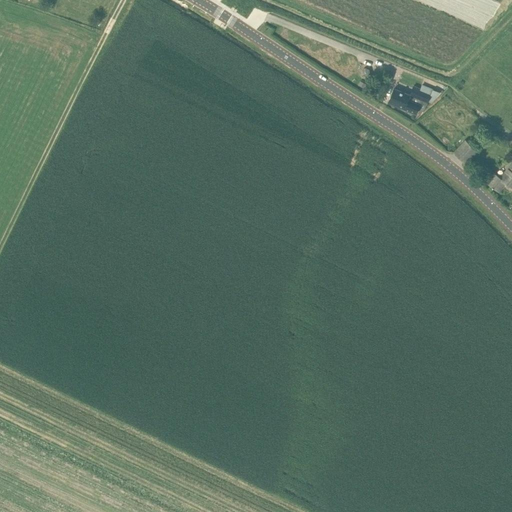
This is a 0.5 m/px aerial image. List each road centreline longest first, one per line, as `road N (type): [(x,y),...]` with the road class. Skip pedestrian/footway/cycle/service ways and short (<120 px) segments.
road 1 (secondary): [(511,226),(421,145),(197,0)]
road 2 (track): [(0,250),(121,0)]
